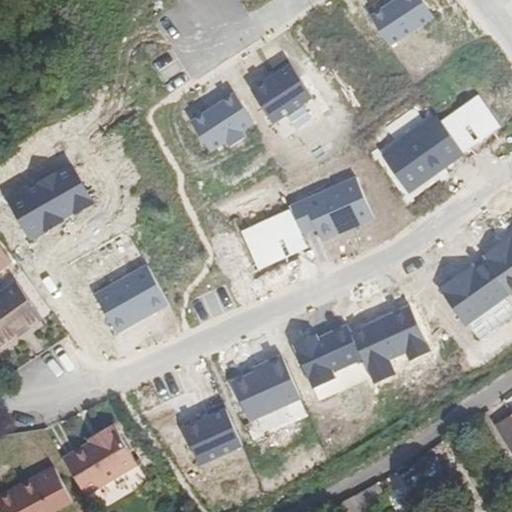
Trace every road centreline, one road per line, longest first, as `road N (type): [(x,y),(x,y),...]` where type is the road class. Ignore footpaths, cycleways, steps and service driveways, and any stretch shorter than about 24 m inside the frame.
road 1 (residential): [(511,178),(397,258),(112,382),(67,385),(0,406)]
road 2 (residential): [(511,381),(440,433),(297,511)]
road 3 (residential): [(302,0),(201,65)]
